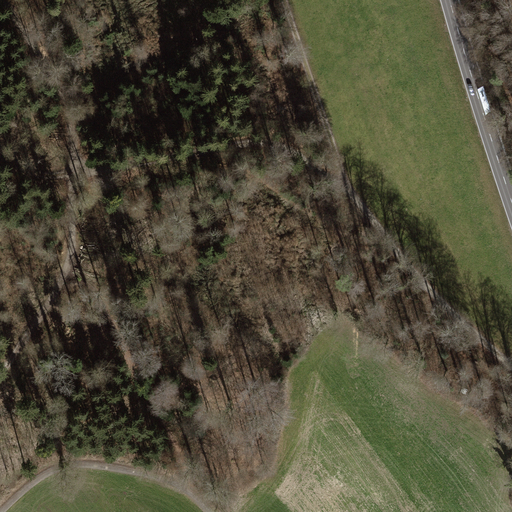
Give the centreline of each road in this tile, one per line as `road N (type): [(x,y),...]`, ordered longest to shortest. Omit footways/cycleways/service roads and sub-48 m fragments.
road 1 (track): [(511,367),(429,293),(349,193),(287,0)]
road 2 (track): [(5,0),(69,110),(73,210),(66,271),(0,380)]
road 3 (track): [(0,509),(53,467),(85,463),(182,485),(211,511)]
road 4 (secondary): [(450,0),(511,199)]
